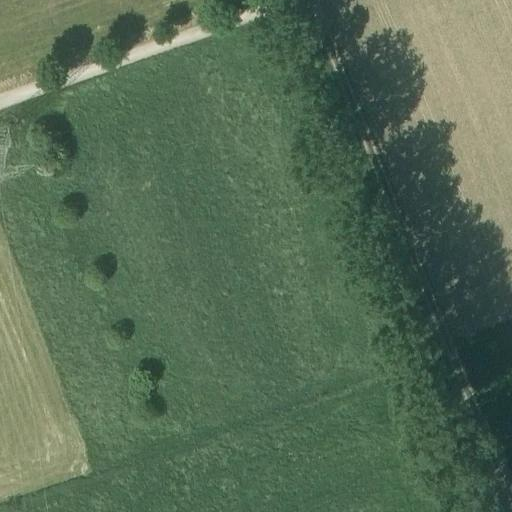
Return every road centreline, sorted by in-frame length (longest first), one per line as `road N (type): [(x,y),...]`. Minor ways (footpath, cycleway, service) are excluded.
road 1 (track): [(316,0),(511,488)]
road 2 (track): [(0,101),(290,0)]
